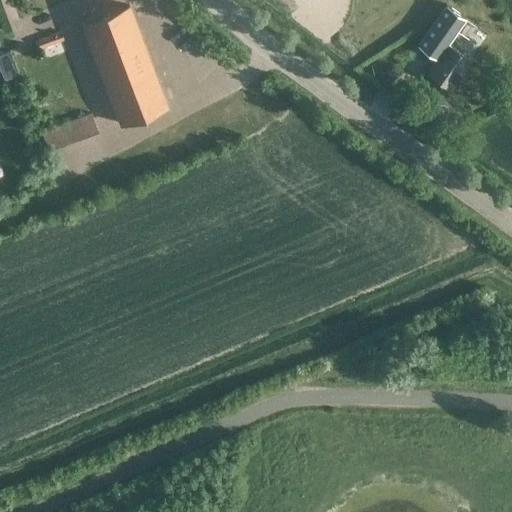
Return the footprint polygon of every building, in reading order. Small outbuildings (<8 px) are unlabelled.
[(81,21),(119,121),(167,105),(129,3),(81,21)] [(416,45),(435,59),(446,44),(465,18),(445,4),(416,45)] [(59,30),(36,38),(39,46),(62,38),(59,30)] [(449,88),(469,61),(446,44),(435,59),(426,72),(449,88)] [(10,48),(0,51),(0,67),(3,77),(19,72),(10,48)] [(41,131),(48,149),(98,130),(90,112),(41,131)]
